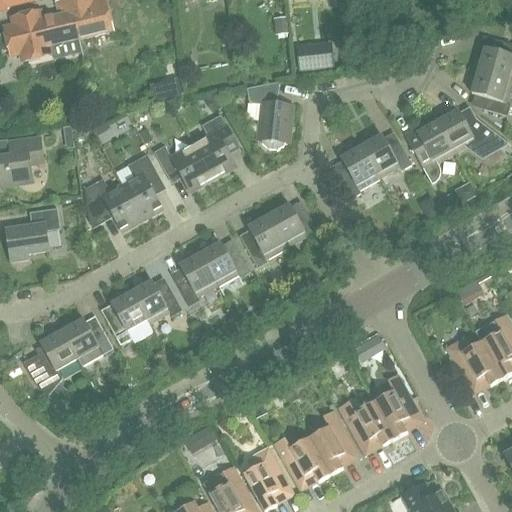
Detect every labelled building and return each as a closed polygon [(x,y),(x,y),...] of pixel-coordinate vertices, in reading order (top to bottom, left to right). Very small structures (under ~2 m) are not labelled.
[(40,12),(39,13),(41,21),(40,21),(49,56),(50,56),(48,48),(79,41),(75,22),(70,0),(56,3),(59,16),(42,21),(40,12)] [(70,0),(75,22),(79,41),(113,32),(105,0),(70,0)] [(388,0),(374,15),(387,27),(412,0),(388,0)] [(127,55),(165,44),(154,7),(116,17),(127,55)] [(22,63),(49,56),(40,21),(41,21),(39,13),(12,19),(14,27),(4,30),(5,35),(0,37),(0,50),(4,52),(9,52),(10,57),(20,55),(22,63)] [(286,18),(273,20),(275,37),(288,35),(286,18)] [(476,58),(473,71),(511,82),(511,46),(498,42),(495,53),(485,50),(482,60),(476,58)] [(296,49),(299,72),(334,69),(332,45),(296,49)] [(482,98),(479,109),(507,117),(510,106),(506,105),(511,84),(511,82),(473,71),(469,84),(474,85),(472,95),(482,98)] [(158,101),(183,96),(181,84),(156,89),(158,101)] [(284,147),(284,144),(289,145),(292,109),(277,107),(279,84),(247,90),(249,102),(252,105),(261,106),(258,142),(262,142),(262,145),(267,151),(276,152),(284,147)] [(206,103),(213,114),(221,109),(214,99),(206,103)] [(446,114),(435,120),(455,155),(467,149),(483,161),(502,150),(507,146),(510,148),(510,147),(473,117),(463,122),(458,113),(449,118),(446,114)] [(208,139),(193,147),(213,183),(235,170),(223,148),(234,142),(220,117),(202,128),(208,139)] [(91,126),(97,137),(110,129),(105,119),(91,126)] [(439,169),(437,165),(455,155),(435,120),(424,126),(426,131),(417,136),(418,138),(408,144),(431,186),(437,181),(440,177),(440,173),(439,169)] [(139,134),(145,145),(152,141),(147,130),(139,134)] [(370,138),(359,144),(379,180),(399,169),(401,172),(411,167),(399,145),(390,151),(382,137),(373,143),(370,138)] [(0,188),(32,184),(29,166),(43,164),(40,140),(8,145),(10,159),(0,160),(0,188)] [(336,176),(350,201),(360,195),(358,192),(379,180),(359,144),(347,151),(350,155),(340,161),(346,170),(336,176)] [(178,172),(191,195),(213,183),(193,147),(171,160),(165,149),(154,154),(168,178),(178,172)] [(135,180),(122,187),(142,222),(162,211),(149,189),(161,182),(147,157),(128,168),(135,180)] [(111,212),(122,233),(142,222),(122,187),(110,194),(103,182),(84,192),(89,223),(111,212)] [(447,194),(436,200),(442,211),(453,205),(447,194)] [(432,197),(420,204),(430,221),(441,214),(432,197)] [(289,207),(269,218),(286,250),(307,238),(309,241),(318,236),(307,215),(297,220),(289,207)] [(11,264),(28,261),(27,256),(49,253),(46,233),(60,231),(57,211),(30,215),(31,228),(6,231),(11,264)] [(246,248),(258,270),(268,265),(266,261),(286,250),(269,218),(249,230),(256,243),(246,248)] [(220,245),(200,257),(218,288),(238,277),(240,280),(250,274),(238,253),(228,259),(220,245)] [(177,287),(189,308),(199,303),(197,299),(218,288),(200,257),(180,268),(188,281),(177,287)] [(152,284),(132,295),(149,326),(169,314),(171,318),(182,313),(170,291),(159,297),(152,284)] [(473,303),(466,292),(457,297),(463,309),(473,303)] [(119,319),(108,325),(109,326),(121,347),(131,341),(132,341),(134,345),(154,335),(149,326),(132,295),(112,306),(119,319)] [(478,313),(493,304),(487,295),(473,305),(478,313)] [(495,323),(476,333),(482,344),(502,381),(511,376),(511,370),(511,369),(511,327),(506,317),(495,323)] [(82,368),(103,356),(113,351),(102,330),(98,323),(87,329),(83,322),(74,327),(72,322),(59,329),(77,361),(78,360),(82,368)] [(63,393),(56,387),(61,381),(56,373),(77,361),(59,329),(47,336),(50,340),(41,345),(44,354),(23,366),(34,385),(48,398),(49,397),(56,402),(63,393)] [(206,344),(217,337),(212,329),(201,335),(206,344)] [(466,339),(445,351),(469,393),(488,383),(490,388),(502,381),(482,344),(472,349),(466,339)] [(387,382),(393,393),(374,404),(395,441),(407,435),(404,430),(423,419),(398,376),(387,382)] [(250,410),(257,420),(268,414),(261,403),(250,410)] [(383,448),(395,441),(374,404),(355,415),(349,404),(338,410),(362,453),(380,443),(383,448)] [(329,429),(310,440),(331,477),(342,471),(340,466),(358,456),(334,412),(323,419),(329,429)] [(207,448),(217,441),(210,427),(199,433),(207,448)] [(285,440),(274,446),(298,489),(316,479),(319,484),(331,477),(310,440),(290,451),(285,440)] [(274,503),(292,492),(268,449),(248,461),(254,471),(243,477),(262,511),(268,511),(277,507),(274,503)] [(234,469),(203,486),(217,511),(256,511),(258,511),(243,484),(234,469)] [(411,511),(450,511),(441,494),(430,500),(423,487),(404,498),(411,511)]
